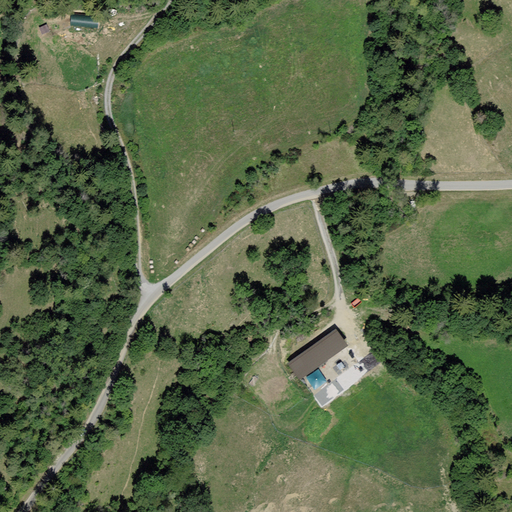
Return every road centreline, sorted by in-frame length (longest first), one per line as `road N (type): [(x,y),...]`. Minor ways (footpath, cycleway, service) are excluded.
road 1 (residential): [(511,185),(387,183),(317,194),(243,220),(153,297)]
road 2 (unclassified): [(187,0),(104,83),(132,272),(153,297)]
road 3 (residential): [(153,297),(85,454),(15,511)]
